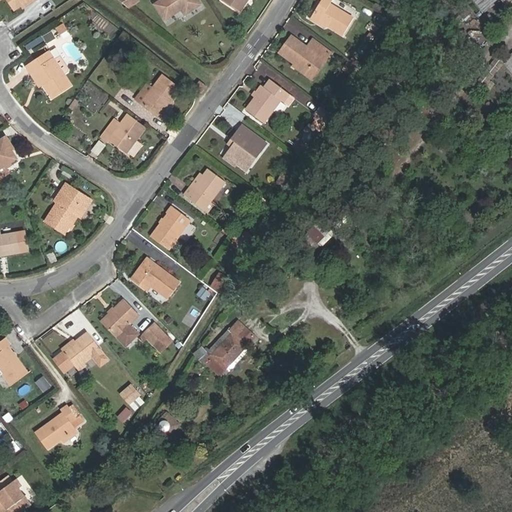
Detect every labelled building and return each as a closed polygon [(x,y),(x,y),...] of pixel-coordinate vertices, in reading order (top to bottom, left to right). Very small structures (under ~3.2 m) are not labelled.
[(8,0),(15,9),(21,5),(27,0),(8,0)] [(140,0),(118,0),(129,8),(141,0),(140,0)] [(199,0),(160,0),(155,4),(166,20),(183,9),(186,15),(202,4),(199,0)] [(241,13),(249,0),(221,0),(222,0),(241,13)] [(323,0),(312,17),(344,36),(354,19),(331,4),(333,0),(323,0)] [(501,0),(473,0),(486,14),(501,0)] [(327,49),(312,38),(307,46),(292,36),(280,53),(306,73),(317,57),(320,59),(327,49)] [(313,36),(312,38),(327,49),(329,47),(313,36)] [(35,72),(43,84),(52,99),(72,85),(50,51),(27,67),(32,74),(35,72)] [(359,70),(359,69),(349,62),(344,70),(354,77),(359,70)] [(142,103),(160,117),(181,89),(163,76),(142,103)] [(352,82),(351,82),(347,79),(340,90),(345,94),(352,82)] [(195,88),(202,93),(208,86),(201,81),(195,88)] [(264,123),(281,100),(285,103),(290,95),(273,81),(267,90),(264,88),(247,110),(264,123)] [(116,119),(102,137),(109,143),(111,140),(128,153),(146,129),(128,115),(121,123),(116,119)] [(235,143),(232,148),(228,154),(249,170),(264,151),(251,141),(255,135),(242,125),(231,140),(235,143)] [(5,137),(0,140),(0,169),(18,158),(5,137)] [(130,152),(136,156),(144,144),(139,140),(130,152)] [(209,169),(194,188),(192,186),(184,195),(206,211),(227,183),(209,169)] [(64,195),(46,222),(66,234),(77,216),(83,207),(87,209),(92,201),(66,184),(61,193),(64,195)] [(169,250),(192,221),(174,207),(151,237),(169,250)] [(323,218),(309,231),(320,242),(333,229),(323,218)] [(238,242),(246,248),(251,239),(253,236),(246,231),(238,242)] [(0,232),(0,253),(2,253),(2,251),(4,251),(5,256),(29,251),(26,232),(1,237),(0,232)] [(132,279),(148,291),(151,286),(168,299),(180,282),(148,258),(132,279)] [(125,300),(103,321),(117,336),(123,330),(132,340),(138,334),(129,324),(139,315),(125,300)] [(233,333),(247,346),(256,336),(239,321),(230,331),(233,333)] [(145,334),(155,344),(165,334),(155,324),(145,334)] [(117,336),(126,346),(132,340),(123,330),(117,336)] [(221,375),(247,346),(233,333),(206,361),(221,375)] [(89,334),(55,359),(64,371),(74,363),(79,369),(102,351),(89,334)] [(165,334),(155,344),(162,352),(173,342),(165,334)] [(0,369),(12,385),(29,373),(8,347),(11,344),(6,338),(0,341),(0,369)] [(202,346),(193,354),(199,361),(208,353),(202,346)] [(128,404),(141,395),(132,385),(120,394),(128,404)] [(140,395),(132,404),(137,409),(146,400),(140,395)] [(63,413),(35,434),(47,450),(75,429),(72,424),(78,419),(68,405),(61,411),(63,413)] [(127,408),(118,418),(123,421),(131,412),(127,408)] [(169,415),(161,423),(159,428),(162,431),(167,431),(170,427),(174,430),(179,425),(169,415)] [(9,474),(0,480),(0,495),(3,500),(12,511),(20,511),(32,503),(20,487),(23,484),(18,477),(13,480),(9,474)] [(0,501),(0,506),(4,511),(12,511),(3,500),(0,501)]
